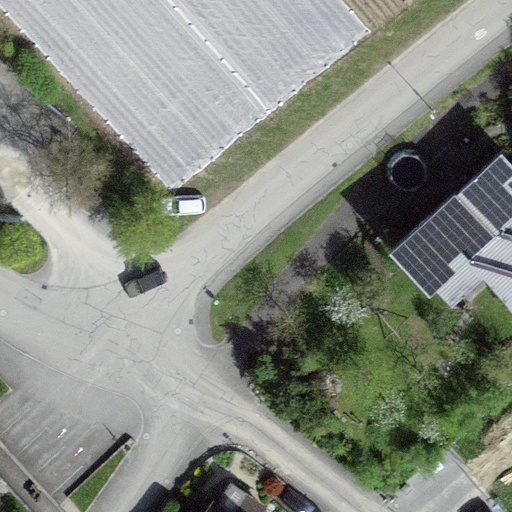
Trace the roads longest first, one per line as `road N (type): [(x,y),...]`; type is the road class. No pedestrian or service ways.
road 1 (residential): [(90,346),(511,21)]
road 2 (residential): [(361,511),(202,394)]
road 3 (residential): [(90,346),(202,394)]
